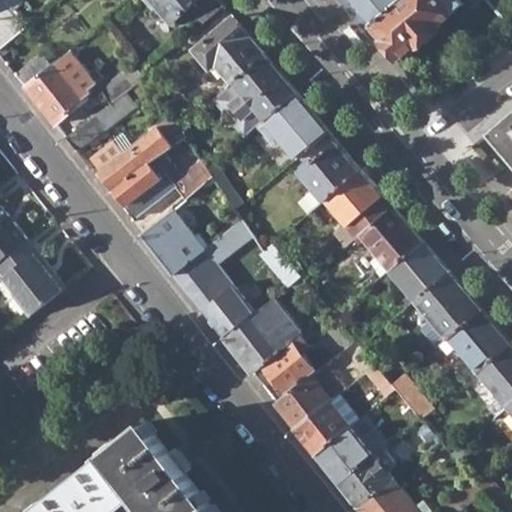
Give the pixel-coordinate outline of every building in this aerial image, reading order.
[(0,0),(0,48),(26,27),(0,0)] [(153,0),(170,20),(184,10),(198,26),(223,4),(219,0),(153,0)] [(353,0),(373,24),(400,0),(353,0)] [(400,0),(373,24),(401,56),(442,24),(441,22),(465,1),(463,0),(400,0)] [(215,62),(232,81),(233,80),(265,53),(233,16),(194,48),(209,67),(215,62)] [(355,45),(362,38),(348,24),(345,27),(341,30),(355,45)] [(69,48),(25,84),(55,121),(86,96),(84,94),(89,91),(87,89),(96,82),(69,48)] [(265,53),(233,80),(232,81),(213,97),(222,108),(225,106),(233,107),(237,111),(237,120),(234,123),(244,135),(259,123),(265,118),(297,91),(265,53)] [(135,63),(101,89),(111,102),(122,94),(125,92),(145,77),(135,63)] [(270,123),(297,155),(329,129),(297,91),(265,118),(259,123),(263,128),(270,123)] [(136,107),(125,92),(122,94),(111,102),(74,129),(66,135),(77,149),(136,107)] [(511,113),(495,128),(511,148),(511,113)] [(101,168),(116,186),(163,150),(183,133),(171,115),(132,144),(126,149),(116,136),(91,155),(97,163),(101,160),(105,165),(101,168)] [(66,135),(74,129),(69,123),(60,128),(66,135)] [(297,155),(306,164),(337,138),(329,129),(297,155)] [(116,136),(126,149),(132,144),(123,131),(116,136)] [(361,166),(337,138),(306,164),(301,169),(316,188),(301,201),(309,211),(324,198),(361,166)] [(172,162),(163,150),(116,186),(137,214),(176,184),(173,181),(163,168),(172,162)] [(202,159),(173,181),(176,184),(186,198),(213,175),(202,159)] [(324,198),(357,236),(360,233),(394,205),(361,166),(324,198)] [(412,188),(405,194),(418,210),(421,207),(425,204),(412,188)] [(0,264),(30,240),(0,202),(0,264)] [(360,233),(379,254),(386,262),(379,267),(384,272),(388,268),(422,239),(394,205),(360,233)] [(174,272),(204,246),(174,208),(143,232),(174,272)] [(261,251),(288,284),(301,274),(273,242),(264,248),(241,215),(224,229),(249,262),(261,251)] [(174,272),(185,285),(216,261),(225,252),(214,238),(204,246),(174,272)] [(422,239),(388,268),(414,299),(415,298),(448,270),(422,239)] [(30,240),(0,264),(0,271),(16,292),(12,295),(32,319),(69,290),(30,240)] [(373,260),(379,267),(386,262),(379,254),(373,260)] [(236,286),(216,261),(185,285),(224,335),(256,310),(249,301),(236,286)] [(415,298),(448,334),(479,306),(448,270),(415,298)] [(244,280),(236,286),(249,301),(257,296),(244,280)] [(304,329),(276,294),(261,306),(256,310),(224,335),(253,370),(265,361),(289,341),(294,338),(304,329)] [(509,342),(479,306),(448,334),(458,344),(478,369),(509,342)] [(458,344),(448,334),(440,341),(449,352),(458,344)] [(345,344),(367,370),(376,363),(361,345),(354,337),(345,344)] [(265,361),(288,390),(312,370),(317,366),(294,338),(289,341),(265,361)] [(478,369),(500,394),(508,403),(511,400),(511,344),(509,342),(478,369)] [(346,387),(325,361),(317,366),(312,370),(288,390),(276,399),(297,426),(333,397),(341,391),(346,387)] [(367,370),(387,395),(397,387),(393,382),(376,363),(367,370)] [(434,407),(405,372),(393,382),(397,387),(405,397),(421,415),(422,417),(434,407)] [(333,397),(353,423),(361,416),(341,391),(333,397)] [(497,413),(508,403),(500,394),(489,404),(497,413)] [(317,451),(353,423),(333,397),(297,426),(317,451)] [(415,420),(434,442),(440,437),(422,417),(421,415),(415,420)] [(219,511),(147,422),(34,511),(219,511)] [(375,452),(353,423),(317,451),(340,480),(375,452)] [(479,482),(487,475),(461,444),(452,451),(472,475),(479,482)] [(393,456),(384,445),(377,451),(384,462),(393,456)] [(358,503),(394,474),(384,462),(377,451),(375,452),(340,480),(358,503)] [(482,487),(504,511),(511,505),(511,499),(490,472),(487,475),(479,482),(482,487)] [(427,511),(434,506),(427,497),(419,504),(394,474),(358,503),(365,511),(427,511)] [(472,475),(434,506),(438,511),(450,511),(482,487),(479,482),(472,475)]
